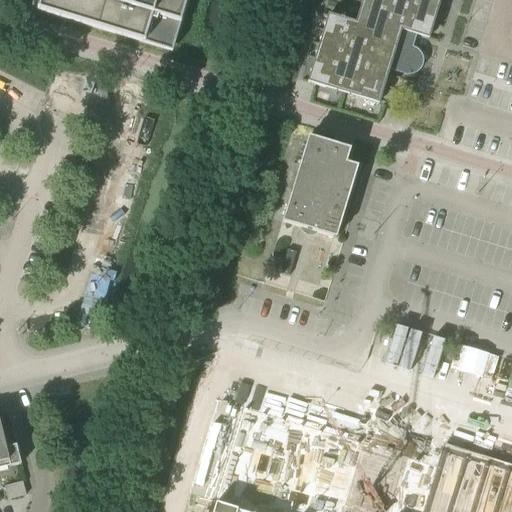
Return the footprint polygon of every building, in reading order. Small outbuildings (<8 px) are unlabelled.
[(40,0),(36,11),(172,53),(187,0),(40,0)] [(438,0),(361,0),(354,24),(326,16),(306,83),(377,105),(389,67),(401,71),(412,35),(427,40),(438,0)] [(511,81),(511,62),(488,54),(482,71),(511,81)] [(334,240),(342,213),(356,168),(345,164),(349,150),(306,137),(280,223),(334,240)] [(378,393),(369,390),(368,396),(377,399),(378,393)] [(319,414),(268,399),(249,462),(231,456),(225,459),(209,511),(511,511),(511,474),(499,470),(489,451),(366,413),(346,423),(334,419),(328,423),(327,425),(321,423),(322,420),(319,414)] [(0,463),(6,462),(8,468),(19,465),(14,446),(4,449),(0,432),(0,463)] [(21,483),(11,485),(15,498),(24,496),(21,483)] [(15,498),(11,485),(2,487),(6,501),(15,498)]
